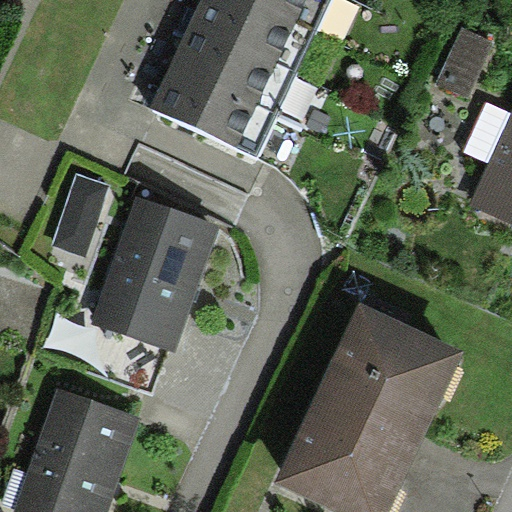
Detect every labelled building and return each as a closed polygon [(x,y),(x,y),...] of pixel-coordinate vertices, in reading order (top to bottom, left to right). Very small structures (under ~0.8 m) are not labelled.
[(307,42),(215,0),(206,0),(189,39),(287,84),(307,42)] [(325,0),(215,0),(307,42),(325,0)] [(486,46),(457,34),(433,92),(462,104),(486,46)] [(268,126),(287,84),(189,39),(170,81),(268,126)] [(268,126),(170,81),(150,122),(248,168),(268,126)] [(511,121),(469,219),(511,237),(511,121)] [(93,247),(112,180),(82,171),(62,238),(93,247)] [(191,257),(114,233),(75,355),(151,379),(191,257)] [(395,511),(457,376),(361,333),(280,511),(282,511),(395,511)] [(105,511),(132,431),(55,406),(20,511),(105,511)]
